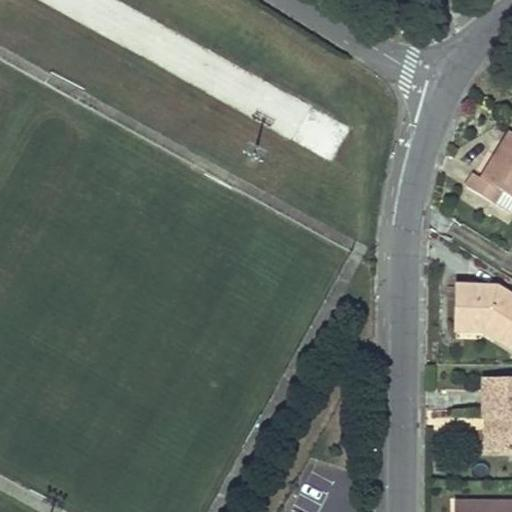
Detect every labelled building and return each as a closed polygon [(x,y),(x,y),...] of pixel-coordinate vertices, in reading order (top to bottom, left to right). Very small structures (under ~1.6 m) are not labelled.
[(476,176),(468,189),(511,216),(511,214),(511,135),(490,169),(496,172),(488,184),(483,180),(476,176)] [(490,169),(483,180),(488,184),(496,172),(490,169)] [(459,288),(458,324),(480,325),(487,328),(485,332),(511,349),(511,296),(500,289),(459,288)] [(511,382),(483,383),(483,419),(486,419),(495,419),(495,454),(511,454),(511,382)] [(495,419),(486,419),(486,454),(495,454),(495,419)]
